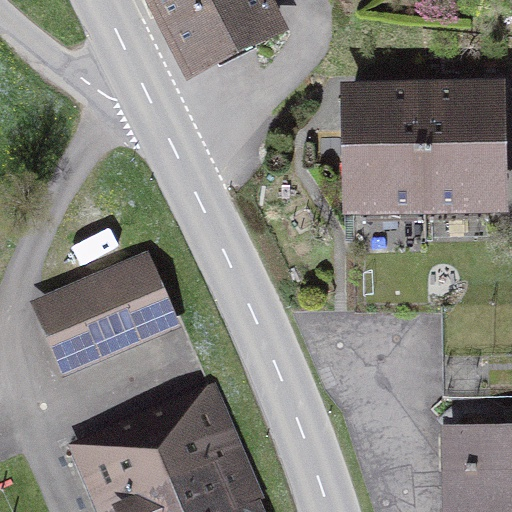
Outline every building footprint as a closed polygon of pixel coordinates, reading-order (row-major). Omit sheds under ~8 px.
[(158,0),(193,68),(271,28),(256,0),(158,0)] [(449,358),(511,356),(511,304),(499,305),(495,95),(423,96),(425,206),(427,309),(448,308),(449,358)] [(425,206),(423,96),(350,98),(354,310),(427,309),(425,206)] [(80,267),(123,258),(117,231),(74,240),(80,267)] [(73,366),(169,323),(146,270),(49,313),(73,366)] [(511,511),(511,356),(449,358),(450,399),(502,398),(503,433),(451,433),(453,511),(511,511)] [(237,511),(189,403),(106,440),(120,473),(93,485),(105,511),(237,511)]
